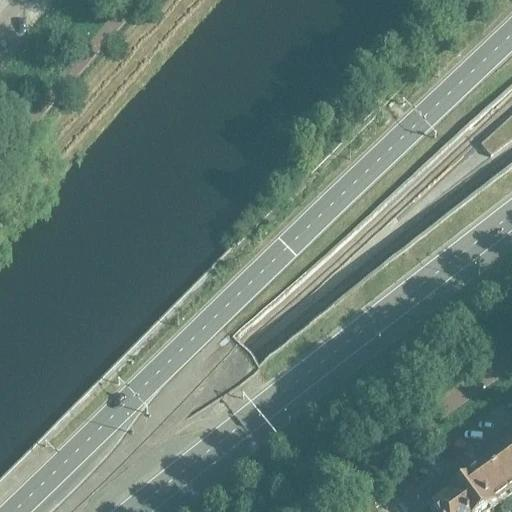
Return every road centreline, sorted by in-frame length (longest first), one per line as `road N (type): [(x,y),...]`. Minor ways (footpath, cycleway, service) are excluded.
road 1 (trunk): [(511,32),(12,511)]
road 2 (trunk): [(131,511),(511,213)]
road 3 (residential): [(511,430),(399,511)]
